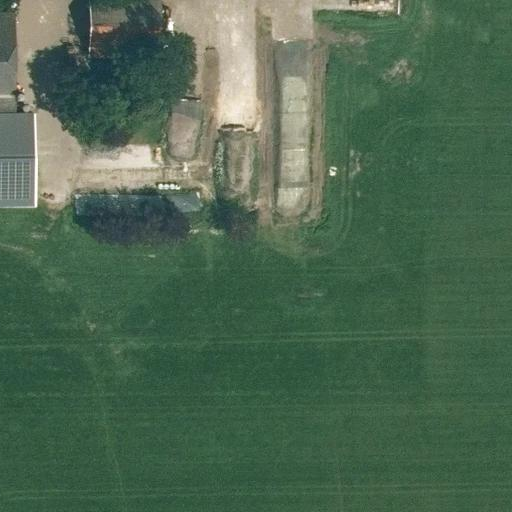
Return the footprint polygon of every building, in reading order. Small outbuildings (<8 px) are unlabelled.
[(161,0),(89,0),(88,59),(161,60),(161,0)] [(331,0),(331,10),(395,10),(395,0),(331,0)] [(0,101),(15,101),(15,15),(0,15),(0,101)] [(0,201),(37,201),(35,115),(15,116),(15,101),(0,101),(0,201)] [(305,173),(304,151),(273,152),(274,175),(305,173)]
